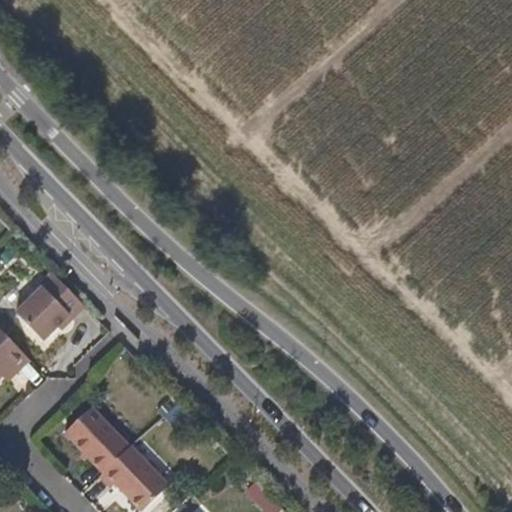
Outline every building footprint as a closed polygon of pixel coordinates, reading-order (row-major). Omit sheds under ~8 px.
[(73,320),(85,308),(54,275),(14,313),(42,343),(69,316),(73,320)] [(62,331),(73,320),(69,316),(58,327),(62,331)] [(29,362),(0,331),(0,382),(1,382),(14,369),(17,373),(29,362)] [(4,386),(17,373),(14,369),(1,382),(4,386)] [(129,448),(91,408),(64,434),(103,473),(129,448)] [(142,511),(143,511),(170,486),(132,445),(129,448),(103,473),(98,477),(109,489),(115,484),(142,511)]
